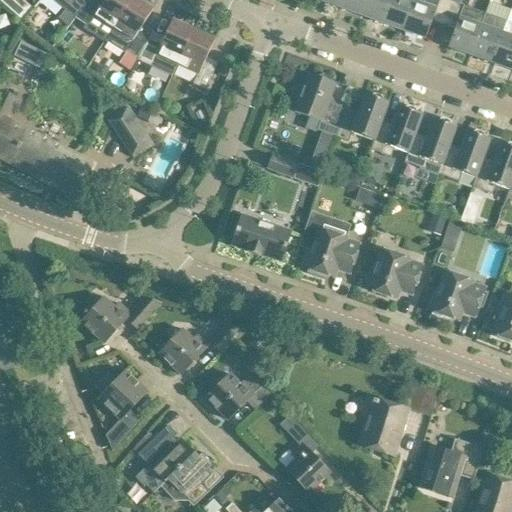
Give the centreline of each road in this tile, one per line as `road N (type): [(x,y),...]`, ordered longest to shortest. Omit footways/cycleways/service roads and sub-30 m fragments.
road 1 (unclassified): [(511,383),(204,275),(158,241)]
road 2 (residential): [(11,208),(98,452)]
road 3 (residential): [(271,21),(511,108)]
road 4 (unclassified): [(158,241),(210,188),(271,21)]
road 5 (unclassified): [(306,511),(127,348)]
road 6 (unclassified): [(158,241),(97,239),(11,208)]
